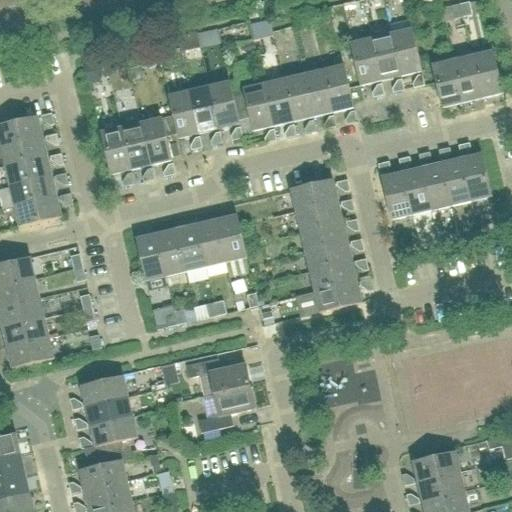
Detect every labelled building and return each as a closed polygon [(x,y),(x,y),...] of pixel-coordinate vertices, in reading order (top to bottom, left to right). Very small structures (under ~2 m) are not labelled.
[(411,31),(391,36),(401,78),(421,74),(411,31)] [(391,36),(371,41),(381,83),(401,78),(391,36)] [(381,83),(371,41),(350,46),(360,88),(381,83)] [(493,53),(472,58),(482,100),(503,95),(493,53)] [(472,58),(452,63),(462,105),(482,100),(472,58)] [(462,105),(452,63),(431,68),(441,110),(462,105)] [(344,68),(323,73),(333,115),(354,110),(344,68)] [(323,73),(303,77),(313,119),(333,115),(323,73)] [(417,77),(412,85),(413,90),(424,87),(422,76),(417,77)] [(303,77),(283,82),(293,124),(313,119),(303,77)] [(397,82),(392,90),(393,94),(404,92),(401,81),(397,82)] [(283,82),(263,86),(273,129),(293,124),(283,82)] [(229,84),(209,89),(218,131),(239,126),(229,84)] [(273,129),(263,86),(242,91),(252,133),(273,129)] [(372,95),(373,99),(384,97),(381,86),(377,87),(372,95)] [(209,89),(189,93),(199,136),(218,131),(209,89)] [(168,98),(173,118),(176,135),(178,141),(199,136),(189,93),(168,98)] [(345,122),(346,126),(357,124),(354,113),(350,114),(345,122)] [(40,118),(41,122),(49,127),(54,126),(51,115),(40,118)] [(324,126),(325,131),(336,128),(333,117),(329,118),(324,126)] [(0,126),(0,149),(42,139),(37,118),(0,126)] [(162,120),(141,125),(151,167),(172,163),(166,138),(176,135),(173,118),(162,121),(162,120)] [(304,131),(305,136),(316,133),(313,122),(309,123),(304,131)] [(141,125),(121,130),(131,172),(151,167),(141,125)] [(284,136),(285,140),(296,138),(293,127),(289,128),(284,136)] [(230,138),(231,142),(242,140),(240,129),(235,130),(230,138)] [(131,172),(121,130),(100,135),(110,177),(131,172)] [(264,140),(265,145),(276,142),(273,131),(269,132),(264,140)] [(210,143),(211,147),(222,145),(219,134),(215,135),(210,143)] [(45,139),(46,143),(54,148),(58,147),(56,136),(45,139)] [(0,149),(5,169),(47,159),(42,139),(0,149)] [(190,148),(191,152),(202,149),(199,139),(195,140),(190,148)] [(458,147),(461,158),(465,157),(470,149),(469,145),(458,147)] [(438,152),(441,163),(445,162),(450,154),(449,149),(438,152)] [(418,157),(421,168),(425,167),(430,159),(429,154),(418,157)] [(50,158),(51,163),(59,168),(63,167),(61,156),(50,158)] [(482,156),(461,161),(471,203),(492,198),(482,156)] [(5,169),(9,189),(52,179),(47,159),(5,169)] [(398,161),(401,172),(405,171),(410,163),(409,159),(398,161)] [(461,161),(441,166),(451,208),(471,203),(461,161)] [(380,166),(377,166),(380,177),(385,176),(390,168),(389,164),(386,164),(380,166)] [(163,174),(164,179),(175,176),(172,165),(168,166),(163,174)] [(441,166),(421,170),(431,213),(451,208),(441,166)] [(142,179),(143,184),(154,181),(151,170),(147,171),(142,179)] [(421,170),(402,175),(412,217),(431,213),(421,170)] [(54,178),(55,182),(63,187),(68,186),(65,175),(54,178)] [(122,184),(123,188),(134,186),(131,175),(127,176),(122,184)] [(412,217),(402,175),(381,180),(391,222),(412,217)] [(9,189),(14,209),(56,199),(52,179),(9,189)] [(345,194),(350,193),(347,182),(336,184),(337,189),(345,194)] [(291,194),(296,215),(338,205),(333,184),(291,194)] [(59,198),(60,202),(68,207),(72,206),(70,195),(59,198)] [(56,199),(14,209),(19,229),(61,220),(56,199)] [(352,202),(341,204),(342,209),(350,214),(354,212),(352,202)] [(296,215),(300,235),(343,225),(338,205),(296,215)] [(237,218),(216,222),(226,265),(247,260),(237,218)] [(345,224),(346,228),(354,233),(359,232),(356,221),(345,224)] [(216,222),(196,227),(206,269),(226,265),(216,222)] [(300,235),(305,254),(347,244),(343,225),(300,235)] [(196,227),(176,232),(186,274),(206,269),(196,227)] [(176,232),(156,236),(166,279),(186,274),(176,232)] [(166,279),(156,236),(136,241),(146,283),(166,279)] [(361,241),(350,244),(351,248),(359,253),(363,252),(361,241)] [(305,254),(310,274),(352,264),(347,244),(305,254)] [(70,258),(73,271),(82,269),(79,256),(70,258)] [(0,266),(0,288),(35,280),(30,260),(0,266)] [(366,261),(355,264),(356,268),(364,273),(368,272),(366,261)] [(310,274),(314,294),(357,284),(352,264),(310,274)] [(82,269),(73,271),(76,284),(85,282),(82,269)] [(0,288),(0,309),(39,300),(35,280),(0,288)] [(370,281),(359,284),(360,288),(368,293),(373,292),(370,281)] [(357,284),(314,294),(319,315),(361,305),(357,284)] [(80,299),(83,311),(91,309),(89,297),(80,299)] [(0,309),(0,322),(2,330),(44,320),(39,300),(0,309)] [(223,308),(188,312),(189,316),(164,319),(165,332),(225,325),(223,308)] [(91,309),(83,311),(86,324),(94,322),(91,309)] [(2,330),(6,350),(49,340),(44,320),(2,330)] [(89,339),(92,352),(101,350),(98,337),(89,339)] [(49,340),(6,350),(11,371),(53,361),(49,340)] [(206,399),(214,397),(250,389),(245,367),(221,373),(218,361),(186,368),(188,380),(201,377),(206,399)] [(80,388),(85,408),(127,398),(123,378),(80,388)] [(250,389),(214,397),(218,418),(198,423),(200,435),(233,428),(230,416),(255,410),(250,389)] [(85,408),(90,428),(132,418),(127,398),(85,408)] [(69,401),(72,412),(83,409),(81,405),(73,400),(69,401)] [(90,428),(94,448),(95,449),(101,448),(103,457),(114,455),(116,464),(122,463),(122,464),(133,461),(128,442),(137,440),(132,418),(90,428)] [(78,420),(74,421),(76,432),(87,430),(86,425),(78,420)] [(0,438),(0,460),(20,456),(15,435),(0,438)] [(78,440),(81,451),(92,449),(91,444),(83,439),(78,440)] [(511,442),(511,441),(484,448),(486,458),(500,454),(503,466),(511,463),(511,442)] [(79,472),(84,493),(127,483),(122,464),(122,463),(116,464),(114,455),(103,457),(101,448),(95,449),(94,448),(84,451),(88,470),(79,472)] [(412,463),(417,484),(460,474),(460,475),(472,472),(471,464),(458,467),(455,454),(412,463)] [(0,460),(0,481),(25,476),(20,456),(0,460)] [(417,484),(422,504),(464,494),(460,475),(460,474),(417,484)] [(0,481),(0,502),(29,496),(25,476),(0,481)] [(401,477),(404,488),(415,485),(414,481),(406,476),(401,477)] [(84,493),(88,511),(92,511),(131,503),(127,483),(84,493)] [(68,485),(71,496),(81,494),(80,489),(72,484),(68,485)] [(343,492),(343,511),(365,511),(366,493),(343,492)] [(422,504),(423,511),(468,511),(464,494),(422,504)] [(0,502),(0,511),(33,511),(29,496),(0,502)] [(409,508),(419,505),(418,501),(410,496),(406,497),(409,508)] [(92,511),(133,511),(131,503),(92,511)]
